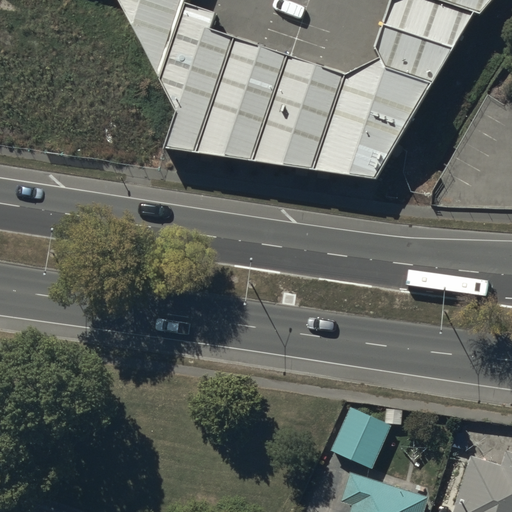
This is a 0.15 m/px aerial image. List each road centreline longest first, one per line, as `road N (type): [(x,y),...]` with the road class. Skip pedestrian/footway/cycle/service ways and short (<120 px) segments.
road 1 (trunk): [(511,360),(0,287)]
road 2 (trunk): [(0,204),(511,275)]
